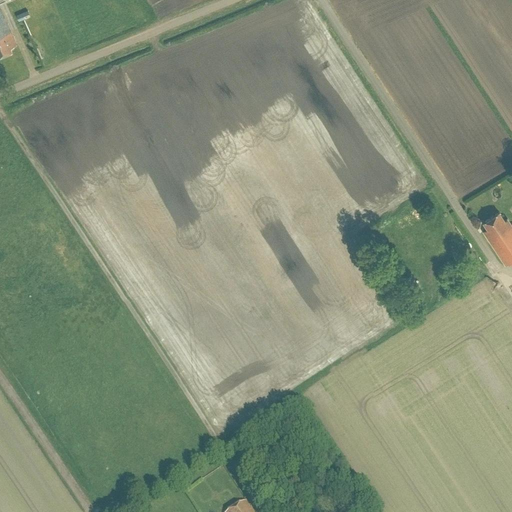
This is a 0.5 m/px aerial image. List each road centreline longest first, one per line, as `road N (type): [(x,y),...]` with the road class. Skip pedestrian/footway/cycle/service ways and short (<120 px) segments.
road 1 (unclassified): [(262,511),(0,110)]
road 2 (unknown): [(326,0),(468,228)]
road 3 (unclassified): [(0,93),(229,0)]
road 4 (track): [(405,319),(216,439)]
